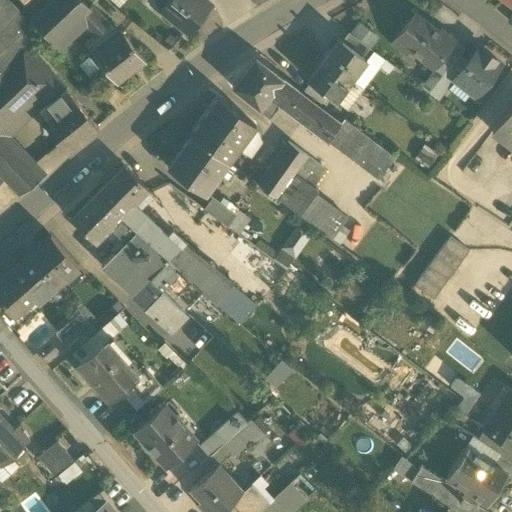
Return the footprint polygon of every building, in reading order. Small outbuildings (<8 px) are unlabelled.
[(23,14),(9,0),(0,0),(0,71),(9,64),(16,57),(26,48),(27,49),(42,33),(23,14)] [(16,0),(15,1),(22,8),(31,0),(16,0)] [(78,0),(53,0),(31,21),(55,46),(79,24),(77,21),(88,10),(87,10),(78,0)] [(211,5),(205,0),(149,0),(188,33),(211,5)] [(108,24),(91,6),(87,10),(88,10),(77,21),(79,24),(92,38),(108,24)] [(438,31),(414,13),(398,33),(412,44),(409,48),(432,67),(433,67),(439,59),(453,40),(454,39),(440,29),(438,31)] [(380,35),(357,20),(348,31),(371,48),(380,35)] [(119,31),(91,53),(115,82),(142,61),(119,31)] [(371,48),(348,31),(341,40),(366,59),(374,50),(371,48)] [(412,44),(398,33),(390,44),(403,55),(409,48),(412,44)] [(341,40),(338,38),(322,59),(350,80),(366,60),(366,59),(341,40)] [(462,47),(453,40),(439,59),(449,67),(464,47),(463,46),(462,47)] [(456,76),(454,78),(476,94),(500,63),(479,47),(456,76)] [(27,49),(26,48),(16,57),(9,64),(39,95),(47,104),(66,88),(27,49)] [(307,97),(255,57),(231,87),(268,117),(279,104),(301,121),(314,103),(307,98),(307,97)] [(322,59),(307,79),(310,82),(326,94),(335,101),(350,80),(322,59)] [(449,67),(439,59),(433,67),(432,67),(443,75),(449,67)] [(366,60),(350,80),(359,86),(374,66),(366,60)] [(39,95),(9,64),(0,71),(0,79),(27,107),(39,95)] [(456,76),(447,69),(430,92),(439,99),(454,78),(456,76)] [(27,107),(0,79),(0,131),(1,131),(27,107)] [(326,94),(310,82),(303,90),(320,103),(326,94)] [(47,104),(42,108),(48,116),(43,121),(68,153),(97,129),(66,88),(47,104)] [(218,97),(191,134),(228,162),(239,147),(234,143),(250,121),(218,97)] [(511,102),(491,130),(511,146),(511,102)] [(339,123),(314,103),(301,121),(327,141),(340,123),(339,123)] [(395,156),(344,117),(339,123),(340,123),(327,141),(378,179),(395,156)] [(44,174),(1,131),(0,131),(0,173),(19,194),(44,174)] [(228,162),(191,134),(167,167),(205,194),(220,172),(216,169),(223,160),(227,163),(228,162)] [(288,141),(258,184),(277,198),(294,174),(311,186),(312,185),(324,168),(288,141)] [(152,193),(124,165),(97,192),(120,215),(132,227),(133,227),(145,214),(138,207),(152,193)] [(294,174),(277,198),(300,215),(300,214),(315,193),(318,190),(312,185),(311,186),(294,174)] [(120,215),(97,192),(70,219),(94,242),(109,227),(120,215)] [(347,217),(315,193),(300,214),(331,238),(347,217)] [(235,214),(212,196),(203,208),(227,225),(235,214)] [(145,214),(133,227),(143,237),(147,240),(160,228),(145,214)] [(132,227),(120,215),(109,227),(125,241),(132,248),(143,237),(132,227)] [(294,257),(313,234),(299,223),(281,246),(294,257)] [(160,228),(147,240),(155,248),(167,235),(160,228)] [(167,235),(155,248),(166,258),(168,259),(181,246),(181,245),(184,242),(172,231),(167,235)] [(29,254),(56,284),(63,277),(65,279),(78,267),(50,236),(29,254)] [(449,236),(414,284),(433,298),(468,250),(449,236)] [(147,240),(143,237),(132,248),(155,270),(166,258),(155,248),(147,240)] [(125,241),(101,266),(131,294),(131,295),(149,277),(151,274),(154,271),(155,270),(132,248),(125,241)] [(230,285),(181,246),(168,259),(191,283),(198,289),(215,304),(230,285)] [(285,268),(294,257),(281,246),(272,258),(285,268)] [(29,253),(0,278),(0,300),(11,314),(31,296),(36,302),(56,284),(29,254),(29,253)] [(168,259),(166,258),(155,270),(154,271),(163,280),(179,295),(191,283),(168,259)] [(163,280),(154,271),(151,274),(160,283),(163,280)] [(160,283),(151,274),(149,277),(158,286),(160,283)] [(158,286),(149,277),(131,295),(154,318),(171,300),(158,286)] [(230,285),(215,304),(240,324),(255,305),(230,285)] [(171,300),(154,318),(166,330),(175,321),(184,312),(171,300)] [(79,312),(55,334),(72,353),(96,331),(79,312)] [(206,338),(185,319),(188,316),(184,312),(175,321),(198,344),(206,338)] [(107,339),(77,365),(108,401),(127,384),(138,374),(137,373),(107,339)] [(288,358),(272,374),(280,382),(296,366),(288,358)] [(145,367),(140,371),(140,370),(137,373),(138,374),(127,384),(143,402),(161,386),(145,367)] [(460,374),(453,386),(466,394),(460,403),(471,410),(485,389),(460,374)] [(511,393),(499,414),(494,411),(483,429),(511,447),(511,393)] [(165,404),(135,430),(165,465),(195,438),(165,404)] [(237,411),(218,427),(228,438),(237,430),(246,421),(237,411)] [(12,429),(0,416),(0,463),(2,465),(28,440),(15,426),(12,429)] [(246,421),(237,430),(247,442),(251,446),(264,435),(249,419),(246,421)] [(218,427),(199,445),(208,455),(222,443),(228,438),(218,427)] [(511,447),(483,429),(477,439),(498,453),(511,461),(511,447)] [(228,438),(222,443),(230,453),(230,454),(232,456),(247,442),(237,430),(228,438)] [(477,439),(472,436),(465,446),(492,463),(498,453),(477,439)] [(57,440),(38,456),(56,476),(74,461),(57,440)] [(208,455),(199,463),(207,472),(217,463),(218,464),(230,454),(230,453),(222,443),(208,455)] [(465,446),(445,476),(464,488),(460,494),(470,501),(471,500),(474,495),(487,503),(506,474),(507,473),(492,463),(465,446)] [(511,461),(498,453),(492,463),(507,473),(506,474),(511,478),(511,461)] [(416,472),(402,462),(394,469),(411,480),(416,472)] [(218,464),(217,463),(207,472),(190,487),(201,500),(198,503),(206,511),(218,511),(242,491),(242,490),(218,464)] [(464,488),(445,476),(443,479),(421,464),(416,472),(411,480),(460,511),(463,511),(470,501),(460,494),(464,488)] [(259,474),(251,482),(258,489),(266,482),(259,474)] [(290,481),(268,501),(276,510),(278,511),(291,511),(306,498),(290,481)] [(242,491),(218,511),(255,511),(258,510),(268,501),(258,489),(251,482),(242,490),(242,491)] [(490,511),(471,500),(470,501),(463,511),(490,511)] [(255,511),(273,511),(276,510),(268,501),(258,510),(255,511)] [(113,511),(106,502),(92,511),(113,511)]
